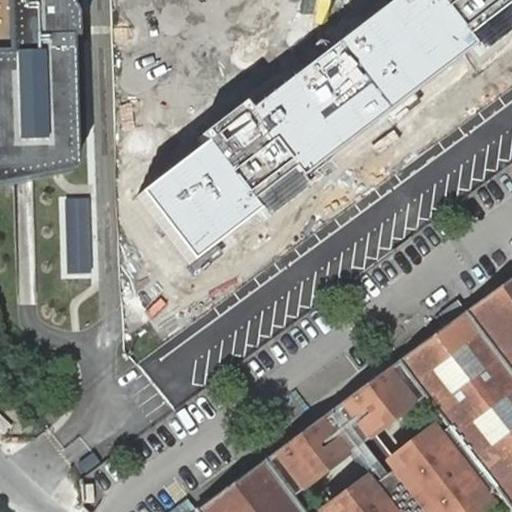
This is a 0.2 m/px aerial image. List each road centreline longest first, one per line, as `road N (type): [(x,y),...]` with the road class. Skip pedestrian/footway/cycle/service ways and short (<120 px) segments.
road 1 (unknown): [(112,300),(255,223),(266,195),(254,187),(125,194),(109,219)]
road 2 (unknown): [(511,46),(406,128)]
